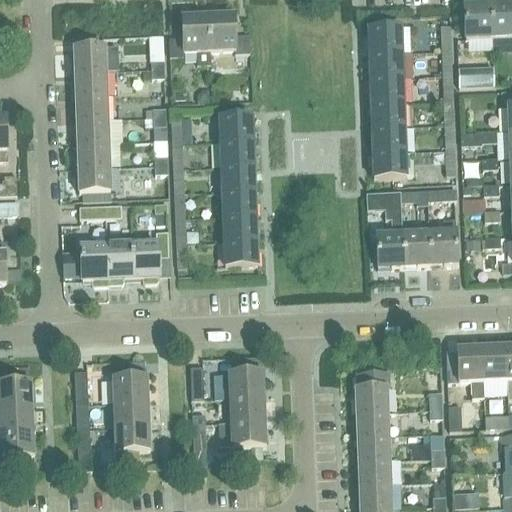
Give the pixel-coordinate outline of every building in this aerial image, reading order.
[(492,44),(511,42),(511,9),(490,10),(492,44)] [(465,45),(492,44),(490,10),(464,11),(465,45)] [(167,45),(168,64),(184,63),(183,58),(196,58),(197,71),(209,70),(209,57),(207,23),(195,24),(195,20),(192,18),(183,18),(181,21),(181,24),(182,45),(167,45)] [(441,21),(442,57),(450,57),(449,31),(448,31),(448,21),(441,21)] [(233,22),(207,23),(209,57),(234,56),(234,61),(249,60),(248,41),(234,42),(233,22)] [(153,57),(168,57),(167,33),(153,33),(153,57)] [(367,35),(368,60),(401,59),(400,33),(367,35)] [(73,54),(74,79),(106,77),(105,53),(73,54)] [(442,57),(443,82),(451,82),(450,57),(442,57)] [(402,84),(401,59),(368,60),(369,85),(402,84)] [(163,66),(150,67),(151,75),(163,74),(163,66)] [(492,73),(457,75),(458,95),(493,93),(492,73)] [(151,77),(142,77),(143,85),(164,84),(163,74),(151,75),(151,77)] [(74,79),(75,102),(106,101),(106,77),(74,79)] [(443,82),(444,107),(452,107),(451,82),(443,82)] [(370,110),(403,109),(402,84),(369,85),(370,110)] [(507,111),(508,138),(511,137),(511,96),(500,97),(501,111),(507,111)] [(75,102),(76,126),(107,125),(106,101),(75,102)] [(444,107),(445,132),(453,131),(452,107),(444,107)] [(404,133),(403,109),(370,110),(371,134),(404,133)] [(144,124),(152,123),(165,123),(165,115),(144,116),(144,124)] [(220,148),(252,147),(251,122),(219,123),(220,148)] [(153,132),(152,123),(144,124),(145,133),(153,132)] [(166,132),(165,123),(152,123),(153,132),(166,132)] [(108,149),(107,125),(76,126),(77,150),(108,149)] [(172,125),(172,150),(182,150),(181,125),(172,125)] [(445,132),(446,156),(454,156),(453,131),(445,132)] [(404,133),(371,134),(372,159),(405,158),(404,133)] [(496,138),(460,140),(460,152),(481,151),(480,150),(496,149),(496,138)] [(221,173),(253,172),(252,147),(220,148),(221,173)] [(77,150),(78,174),(109,173),(108,149),(77,150)] [(182,150),(172,150),(173,175),(183,175),(182,150)] [(455,190),(454,156),(446,156),(447,190),(455,190)] [(406,184),(405,158),(372,159),(373,185),(406,184)] [(154,163),(154,172),(167,171),(166,163),(154,163)] [(497,165),(481,165),(481,176),(497,175),(497,165)] [(167,171),(154,172),(155,181),(167,180),(167,171)] [(222,198),(254,197),(253,172),(221,173),(222,198)] [(109,173),(78,174),(78,199),(82,199),(110,198),(110,197),(122,197),(121,173),(109,173)] [(174,200),(184,199),(183,175),(173,175),(174,200)] [(0,202),(17,201),(16,181),(4,182),(4,188),(0,188),(0,202)] [(462,199),(483,198),(483,202),(498,202),(498,191),(482,191),(462,192),(462,199)] [(426,197),(427,208),(456,207),(455,196),(426,197)] [(222,223),(255,222),(254,197),(222,198),(222,223)] [(426,197),(416,197),(416,198),(399,199),(400,209),(416,208),(416,213),(427,212),(427,208),(426,197)] [(110,198),(82,199),(82,207),(110,206),(110,198)] [(175,225),(185,224),(184,199),(174,200),(175,225)] [(404,274),(402,240),(401,240),(400,209),(399,199),(365,200),(366,217),(384,216),(384,226),(391,226),(391,240),(375,241),(377,275),(404,274)] [(463,219),(472,219),(475,218),(474,205),(463,205),(463,219)] [(0,220),(17,220),(17,208),(0,208),(0,220)] [(167,210),(154,210),(155,219),(167,219),(167,210)] [(105,212),(105,224),(121,224),(121,211),(105,212)] [(79,225),(105,224),(105,212),(79,212),(79,225)] [(498,217),(483,217),(483,228),(499,228),(498,217)] [(223,248),(256,246),(255,222),(222,223),(223,248)] [(176,249),(185,249),(185,224),(175,225),(176,249)] [(455,226),(442,227),(443,238),(428,238),(430,272),(457,271),(455,226)] [(169,263),(168,244),(168,237),(154,238),(155,250),(131,251),(133,285),(142,284),(142,288),(144,290),(156,290),(158,287),(159,284),(158,264),(169,263)] [(404,274),(430,272),(428,238),(402,240),(404,274)] [(511,278),(511,242),(511,245),(511,265),(501,266),(502,279),(511,278)] [(499,243),(484,243),(484,254),(499,254),(499,243)] [(256,246),(223,248),(224,273),(257,272),(256,246)] [(479,246),(465,247),(465,256),(479,256),(479,246)] [(186,274),(186,254),(185,249),(176,249),(177,274),(186,274)] [(131,251),(106,252),(108,292),(122,291),(124,288),(124,285),(133,285),(131,251)] [(81,262),(63,263),(63,283),(81,282),(82,287),(91,286),(91,288),(92,290),(94,292),(108,292),(106,252),(80,253),(81,262)] [(282,291),(310,287),(308,275),(280,279),(282,291)] [(505,352),(481,353),(482,388),(507,386),(505,352)] [(457,366),(446,367),(447,387),(447,389),(470,388),(470,404),(476,404),(483,404),(482,388),(481,353),(456,354),(457,366)] [(190,373),(191,406),(204,405),(202,373),(190,373)] [(112,377),(113,410),(148,408),(147,383),(146,383),(145,375),(112,377)] [(74,378),(74,386),(75,411),(88,411),(87,378),(74,378)] [(229,405),(263,403),(262,379),(228,380),(229,405)] [(356,419),(387,418),(386,393),(389,393),(388,379),(356,380),(357,395),(355,395),(356,419)] [(0,414),(32,413),(30,388),(0,389),(0,414)] [(505,410),(505,399),(491,399),(491,411),(505,410)] [(264,427),(263,403),(229,405),(230,429),(264,427)] [(429,417),(442,416),(441,405),(428,405),(429,417)] [(114,435),(149,433),(148,408),(113,410),(114,435)] [(75,411),(76,436),(89,436),(88,411),(75,411)] [(461,412),(448,412),(450,437),(462,436),(461,412)] [(0,437),(33,437),(32,413),(0,414),(0,437)] [(442,425),(442,416),(429,417),(429,425),(442,425)] [(357,443),(388,442),(387,418),(356,419),(357,443)] [(192,421),(192,430),(205,429),(204,421),(192,421)] [(484,423),(485,434),(508,434),(508,422),(484,423)] [(264,427),(230,429),(231,453),(265,452),(264,427)] [(205,429),(192,430),(193,455),(206,454),(205,429)] [(149,433),(114,435),(116,475),(138,474),(138,457),(150,456),(149,433)] [(90,459),(89,436),(76,436),(77,459),(90,459)] [(0,462),(34,461),(33,437),(0,437),(0,462)] [(511,441),(500,442),(501,455),(503,455),(503,478),(511,477),(511,441)] [(357,467),(389,466),(388,442),(357,443),(357,460),(357,467)] [(443,464),(443,456),(430,456),(431,464),(443,464)] [(443,473),(443,464),(431,464),(431,474),(443,473)] [(389,466),(357,467),(358,491),(390,490),(390,485),(389,466)] [(463,467),(451,467),(451,478),(463,478),(463,467)] [(511,511),(511,477),(503,478),(502,478),(503,511),(511,511)] [(359,511),(390,511),(390,490),(358,491),(359,511)] [(466,511),(465,498),(453,499),(454,511),(466,511)] [(444,511),(444,503),(431,504),(431,511),(444,511)]
